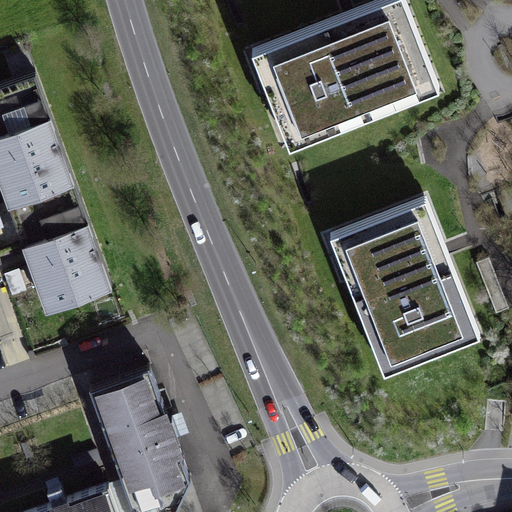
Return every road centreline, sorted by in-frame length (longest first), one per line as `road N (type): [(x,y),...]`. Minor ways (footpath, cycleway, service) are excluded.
road 1 (tertiary): [(131,0),(208,224),(317,486)]
road 2 (unknown): [(0,399),(152,345),(171,362),(213,493)]
road 3 (residential): [(393,510),(511,477)]
